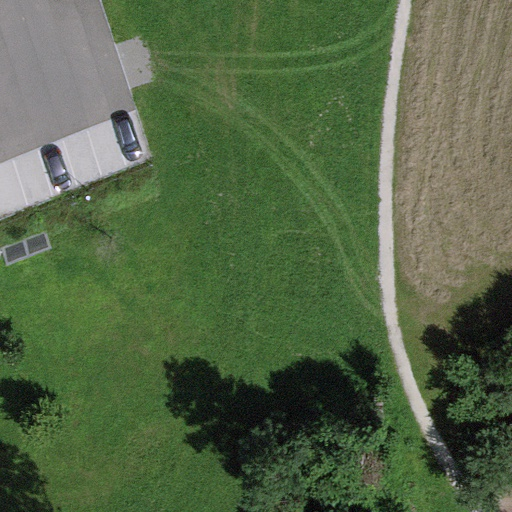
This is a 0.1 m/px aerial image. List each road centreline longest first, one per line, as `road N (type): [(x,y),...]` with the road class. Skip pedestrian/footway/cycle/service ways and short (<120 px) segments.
road 1 (track): [(406,0),(386,198),(398,371),(479,511)]
road 2 (residential): [(26,0),(67,116)]
